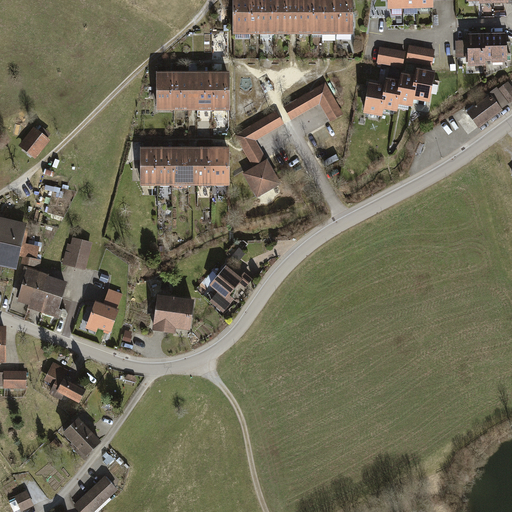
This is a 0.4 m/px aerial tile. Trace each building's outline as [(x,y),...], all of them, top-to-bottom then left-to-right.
[(248,37),(247,0),(232,0),(233,37),(248,37)] [(263,37),(262,0),(247,0),(248,37),(263,37)] [(278,36),(277,0),(262,0),(263,37),(278,36)] [(293,36),(292,0),(277,0),(278,36),(293,36)] [(308,36),(307,0),(292,0),(293,36),(308,36)] [(323,36),(322,0),(307,0),(308,36),(323,36)] [(338,36),(337,0),(322,0),(323,36),(338,36)] [(353,36),(352,0),(337,0),(338,36),(353,36)] [(403,10),(402,0),(388,0),(388,11),(403,10)] [(418,10),(417,0),(402,0),(403,10),(418,10)] [(417,0),(418,10),(432,10),(432,1),(432,0),(417,0)] [(467,35),(467,41),(468,58),(468,68),(485,67),(485,63),(484,34),(467,35)] [(507,34),(484,34),(485,63),(507,63),(507,57),(511,57),(511,43),(507,43),(507,34)] [(457,58),(468,58),(467,41),(456,42),(457,58)] [(409,46),(406,62),(432,66),(435,50),(409,46)] [(402,69),(406,52),(380,47),(377,64),(402,69)] [(435,74),(418,71),(417,77),(413,101),(430,104),(435,74)] [(173,74),(156,74),(156,112),(174,112),(173,74)] [(192,74),(173,74),(174,112),(192,112),(192,74)] [(210,74),(192,74),(192,112),(211,111),(210,74)] [(229,74),(210,74),(211,111),(229,111),(229,74)] [(417,77),(403,74),(401,82),(397,106),(411,109),(413,101),(417,77)] [(401,82),(385,79),(384,86),(380,111),(395,114),(397,106),(401,82)] [(324,83),(285,107),(293,121),(319,105),(331,124),(344,116),(324,83)] [(384,86),(368,83),(363,115),(378,118),(380,111),(384,86)] [(511,88),(508,83),(498,91),(508,105),(511,102),(511,88)] [(491,96),(501,110),(508,105),(498,91),(496,89),(490,94),(491,96)] [(467,114),(479,129),(503,112),(501,110),(491,96),(467,114)] [(234,137),(253,168),(266,160),(255,142),(283,125),(275,112),(234,137)] [(34,127),(19,146),(36,160),(51,141),(48,138),(51,134),(40,125),(37,129),(34,127)] [(158,149),(140,149),(140,186),(158,186),(158,149)] [(176,150),(158,149),(158,186),(175,186),(176,150)] [(193,150),(176,150),(175,186),(193,186),(193,150)] [(211,150),(193,150),(193,186),(211,186),(211,150)] [(228,150),(211,150),(211,186),(228,187),(228,150)] [(281,184),(266,160),(253,168),(242,175),(257,199),(281,184)] [(0,218),(0,243),(22,248),(27,229),(28,225),(0,218)] [(28,229),(27,229),(22,248),(20,255),(22,256),(23,256),(37,259),(40,248),(26,245),(30,230),(28,229)] [(63,265),(86,271),(93,243),(73,238),(71,245),(68,244),(63,265)] [(20,255),(22,248),(0,243),(0,266),(17,271),(20,255)] [(238,264),(246,255),(239,249),(237,252),(232,248),(227,253),(238,264)] [(22,264),(40,268),(42,260),(37,259),(23,256),(22,264)] [(240,279),(226,267),(210,287),(218,293),(210,303),(224,314),(234,300),(230,297),(239,285),(245,290),(252,281),(244,274),(240,279)] [(18,302),(30,306),(40,273),(28,269),(18,302)] [(49,276),(40,273),(30,306),(29,310),(61,320),(63,312),(60,311),(68,283),(49,277),(49,276)] [(97,330),(111,334),(118,311),(117,310),(122,294),(109,290),(104,305),(95,302),(93,307),(88,306),(84,318),(89,319),(86,330),(96,333),(97,330)] [(194,302),(157,297),(152,332),(175,335),(176,330),(189,332),(194,302)] [(132,333),(126,331),(123,341),(130,343),(132,337),(131,336),(132,333)] [(64,396),(80,404),(87,391),(65,379),(70,371),(54,363),(45,380),(55,385),(50,394),(62,400),(64,396)] [(27,372),(4,372),(3,373),(0,373),(0,386),(3,386),(3,389),(27,389),(27,372)] [(126,381),(135,383),(136,377),(128,374),(126,381)] [(70,446),(84,460),(102,443),(78,419),(63,433),(73,443),(70,446)] [(55,439),(51,444),(57,450),(62,445),(55,439)] [(105,476),(74,506),(80,511),(99,511),(111,501),(109,499),(118,490),(105,476)] [(15,497),(22,511),(34,506),(26,491),(15,497)]
